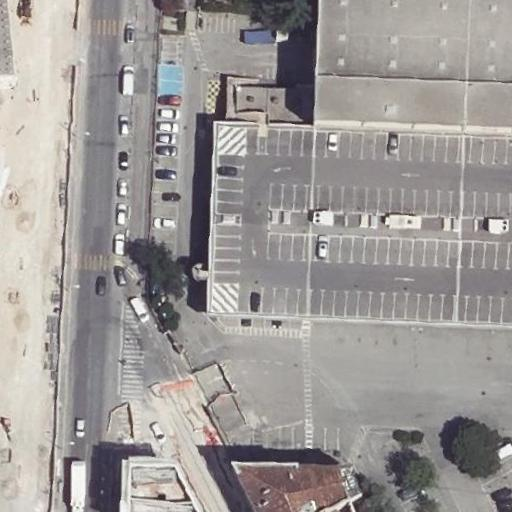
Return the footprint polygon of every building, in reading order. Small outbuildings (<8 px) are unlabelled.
[(511,0),(313,0),(310,57),(309,92),(310,96),(235,91),(234,114),(234,125),(212,124),(207,275),(199,275),(197,272),(192,270),(187,271),(183,276),(184,281),(188,285),(193,285),(198,282),(206,283),(205,316),(511,330),(511,0)] [(0,89),(14,88),(7,3),(0,3),(0,89)] [(273,496),(273,471),(273,470),(254,470),(254,471),(235,471),(233,472),(244,496),(273,496)] [(127,507),(126,511),(195,511),(190,500),(175,471),(128,471),(127,507)] [(330,511),(331,511),(344,505),(330,474),(296,473),(296,471),(273,471),(273,496),(244,496),(252,511),(330,511)]
